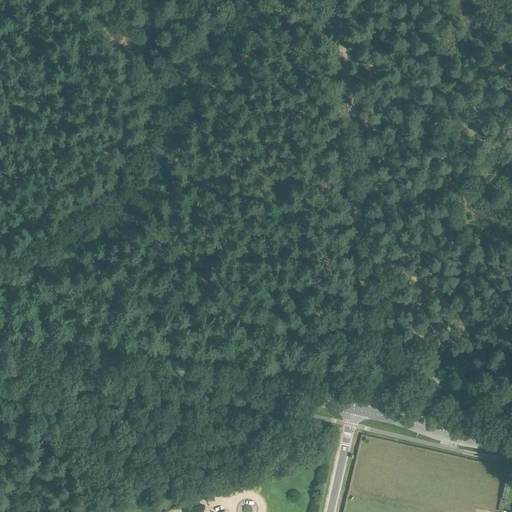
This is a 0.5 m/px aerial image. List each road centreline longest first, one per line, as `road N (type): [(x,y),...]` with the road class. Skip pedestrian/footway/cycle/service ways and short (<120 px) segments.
road 1 (track): [(382,379),(386,352),(0,284)]
road 2 (track): [(258,0),(195,77),(131,200),(0,282)]
road 3 (secondary): [(353,408),(187,376),(0,353)]
road 4 (track): [(336,0),(386,352)]
road 5 (secondary): [(511,449),(353,408)]
road 6 (track): [(171,116),(111,0)]
